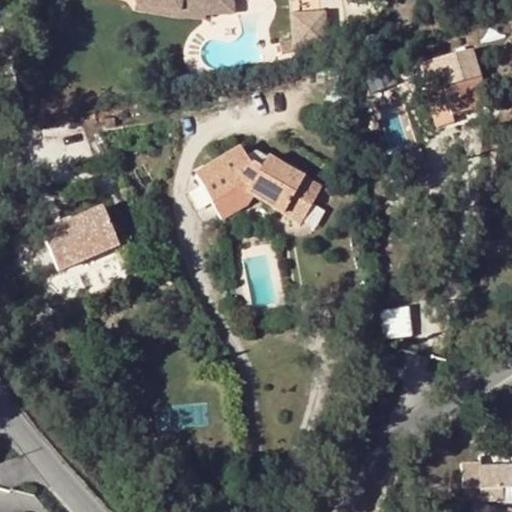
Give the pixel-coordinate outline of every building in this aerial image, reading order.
[(207,19),(234,15),(232,3),(205,7),(179,3),(178,8),(136,0),(133,10),(207,22),(207,19)] [(135,0),(136,0),(178,8),(179,3),(205,7),(232,3),(231,0),(135,0)] [(290,43),(327,43),(327,9),(290,9),(290,43)] [(401,51),(375,59),(378,67),(404,59),(401,51)] [(434,91),(423,94),(429,115),(445,110),(447,117),(486,106),(478,79),(457,84),(450,59),(427,65),(434,91)] [(433,129),(449,124),(447,117),(445,110),(429,115),(433,129)] [(237,149),(195,175),(221,219),(245,206),(249,198),(295,225),(316,190),(264,159),(258,169),(250,163),(246,163),(237,149)] [(96,215),(32,245),(51,286),(115,256),(96,215)] [(230,287),(221,289),(223,298),(233,296),(230,287)] [(412,334),(409,306),(379,309),(382,337),(412,334)] [(507,465),(470,466),(470,500),(493,500),(493,489),(507,488),(507,465)] [(463,503),(467,511),(511,511),(511,507),(507,507),(507,510),(463,503)]
